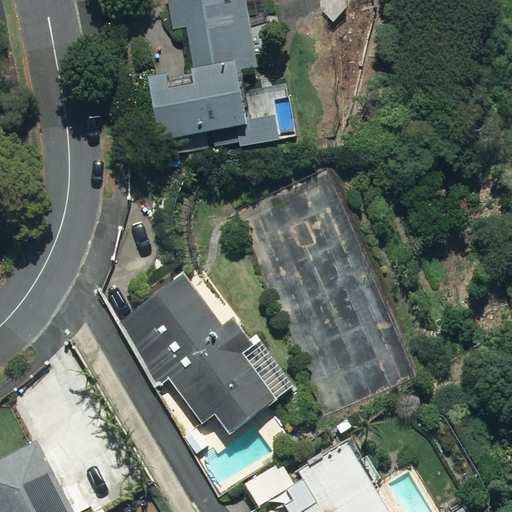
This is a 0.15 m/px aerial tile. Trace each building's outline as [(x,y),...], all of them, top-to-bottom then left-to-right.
[(159,141),(240,127),(231,76),(253,72),(241,0),(184,0),(196,74),(149,82),(159,141)] [(221,437),(272,399),(185,282),(134,320),(221,437)] [(292,511),(385,511),(339,438),(272,479),(292,511)] [(0,511),(69,511),(34,444),(0,461),(0,511)] [(472,511),(463,493),(426,511),(472,511)]
